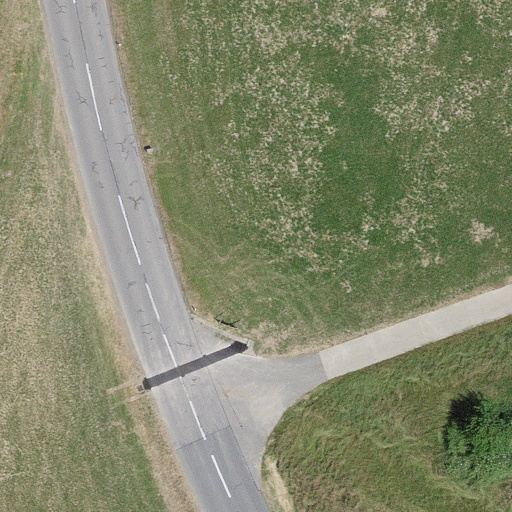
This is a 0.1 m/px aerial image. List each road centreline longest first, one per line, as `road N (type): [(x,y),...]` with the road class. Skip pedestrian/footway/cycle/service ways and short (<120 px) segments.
road 1 (tertiary): [(69,0),(130,250),(178,391),(234,511)]
road 2 (track): [(178,391),(441,511)]
